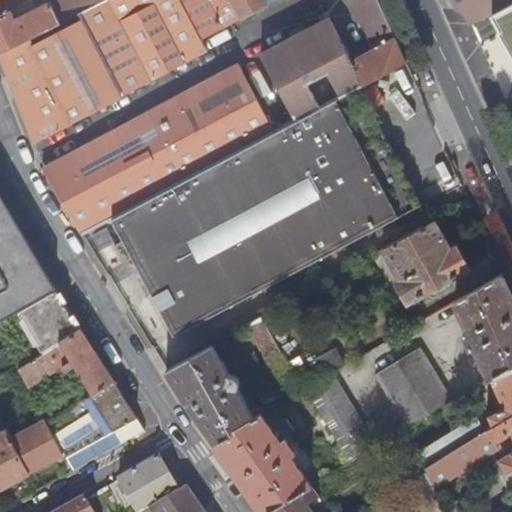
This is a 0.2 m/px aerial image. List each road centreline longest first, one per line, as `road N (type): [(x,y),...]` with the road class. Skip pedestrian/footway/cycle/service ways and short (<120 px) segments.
road 1 (residential): [(179,430),(36,211),(0,133)]
road 2 (tertiary): [(420,0),(511,204)]
road 3 (residential): [(179,430),(34,511)]
